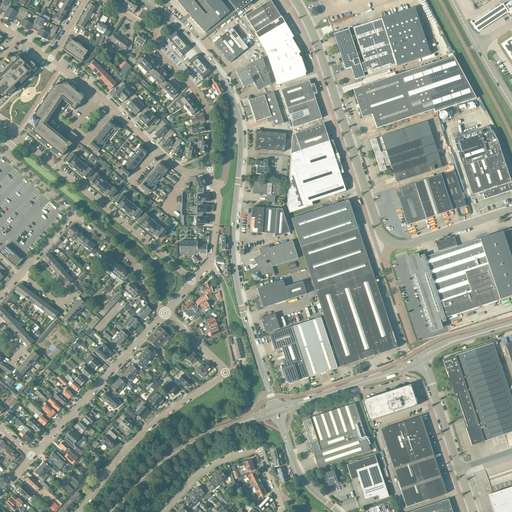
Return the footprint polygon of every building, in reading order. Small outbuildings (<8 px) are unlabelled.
[(5,17),(8,19),(13,10),(9,8),(12,4),(11,3),(12,1),(9,0),(7,0),(2,10),(6,13),(4,16),(6,17),(5,17)] [(131,0),(128,5),(136,9),(139,4),(131,0)] [(177,0),(177,1),(188,14),(188,13),(191,16),(190,17),(205,32),(230,12),(220,0),(177,0)] [(227,0),(238,13),(253,0),(227,0)] [(245,16),(256,33),(281,17),(271,0),(245,16)] [(118,6),(125,10),(128,5),(121,1),(118,6)] [(89,4),(86,10),(92,13),(93,9),(95,7),(96,4),(93,3),(91,5),(89,4)] [(63,4),(60,9),(66,12),(69,7),(63,4)] [(503,4),(493,10),(472,24),(478,32),(498,18),(507,13),(503,6),(504,6),(503,4)] [(128,5),(125,10),(132,14),(136,9),(128,5)] [(15,18),(19,20),(25,9),(21,7),(20,9),(20,8),(17,13),(13,10),(8,19),(11,20),(13,21),(15,18)] [(334,34),(335,36),(346,69),(352,67),(356,79),(397,66),(431,55),(415,7),(381,18),(334,34)] [(22,27),(25,28),(30,20),(26,17),(28,13),(27,12),(28,11),(25,9),(19,20),(22,22),(21,25),(22,26),(22,27)] [(60,9),(57,14),(63,17),(66,12),(60,9)] [(52,18),(54,20),(60,23),(63,17),(57,14),(55,13),(52,18)] [(83,15),(81,20),(86,23),(89,18),(83,15)] [(31,27),(35,29),(41,18),(38,16),(37,18),(36,17),(34,22),(30,20),(25,28),(28,30),(28,29),(30,30),(31,27)] [(281,17),(256,33),(259,38),(258,39),(266,52),(277,85),(305,76),(301,63),(302,63),(300,57),(299,57),(298,54),(300,53),(291,39),(294,37),(285,23),(281,17)] [(39,36),(41,37),(46,29),(42,27),(45,22),(44,22),(45,20),(41,18),(35,29),(37,30),(39,31),(37,34),(39,35),(39,36)] [(86,23),(81,20),(78,25),(83,28),(86,23)] [(91,50),(98,42),(100,40),(101,38),(107,28),(100,23),(96,31),(101,34),(99,36),(94,43),(95,44),(93,43),(95,41),(91,39),(91,50)] [(46,29),(41,37),(44,39),(44,38),(46,39),(48,36),(52,38),(58,28),(55,26),(54,27),(53,27),(50,31),(46,29)] [(101,38),(100,40),(98,42),(101,43),(103,40),(102,39),(103,39),(104,36),(106,37),(111,30),(107,28),(101,38)] [(232,28),(213,44),(229,63),(248,48),(232,28)] [(171,35),(165,40),(181,57),(190,49),(175,32),(171,35)] [(116,34),(114,36),(111,41),(123,50),(128,43),(116,34)] [(140,34),(138,36),(134,41),(135,42),(134,44),(136,46),(138,44),(141,46),(147,39),(140,34)] [(511,37),(501,44),(511,60),(511,37)] [(72,56),(80,45),(77,43),(77,44),(71,39),(66,46),(65,45),(62,49),(68,53),(72,56)] [(80,45),(72,56),(81,62),(84,59),(83,58),(88,51),(82,47),(80,45)] [(96,47),(92,52),(96,55),(100,50),(96,47)] [(95,56),(91,52),(84,61),(87,64),(95,56)] [(0,93),(0,94),(3,97),(7,93),(9,95),(10,95),(15,89),(16,89),(15,89),(13,87),(19,81),(21,83),(21,84),(22,83),(21,83),(27,78),(27,77),(25,75),(31,70),(33,71),(33,72),(33,71),(36,69),(36,68),(34,66),(35,66),(28,58),(27,59),(22,54),(19,57),(17,55),(15,58),(17,60),(0,76),(0,93)] [(141,57),(136,62),(143,68),(152,59),(150,57),(147,55),(143,59),(141,57)] [(195,55),(186,63),(202,81),(208,75),(211,73),(195,55)] [(453,56),(425,66),(434,94),(429,95),(433,106),(432,107),(433,109),(434,112),(452,106),(476,98),(453,56)] [(262,58),(236,72),(244,88),(254,83),(258,91),(270,84),(262,58)] [(152,59),(143,68),(149,75),(154,69),(152,68),(156,64),(153,61),(154,61),(152,59)] [(92,71),(98,65),(94,61),(88,67),(92,71)] [(126,63),(118,73),(123,77),(131,67),(126,63)] [(92,71),(96,75),(101,69),(98,65),(92,71)] [(434,94),(425,66),(353,90),(362,118),(372,115),(376,128),(433,109),(432,107),(433,106),(429,95),(434,94)] [(101,69),(96,75),(98,77),(99,78),(105,73),(108,70),(107,68),(104,71),(101,69)] [(149,75),(155,81),(164,71),(162,69),(162,70),(160,68),(156,71),(154,69),(149,75)] [(164,71),(155,81),(161,87),(166,82),(164,80),(168,76),(166,74),(166,73),(164,71)] [(99,78),(103,82),(109,76),(105,73),(99,78)] [(103,82),(107,86),(113,80),(109,76),(103,82)] [(116,84),(113,80),(107,86),(111,89),(116,84)] [(161,87),(167,93),(177,84),(175,82),(174,82),(172,80),(168,84),(166,82),(161,87)] [(115,93),(119,98),(129,88),(122,81),(118,86),(120,88),(115,93)] [(287,109),(315,99),(314,95),(317,94),(314,84),(310,85),(309,81),(280,90),(287,109)] [(213,85),(216,91),(221,88),(219,82),(217,83),(213,85)] [(68,85),(67,83),(63,84),(63,85),(57,86),(57,85),(53,85),(53,87),(49,94),(48,93),(43,101),(44,101),(41,106),(40,105),(35,113),(36,113),(34,116),(35,116),(34,117),(32,116),(28,123),(30,124),(28,127),(33,131),(32,132),(33,132),(32,134),(35,137),(36,135),(41,139),(40,141),(46,146),(47,144),(52,148),(51,150),(57,155),(59,153),(62,156),(67,149),(66,148),(69,146),(70,147),(72,144),(68,141),(68,142),(67,141),(66,141),(65,139),(64,139),(63,138),(63,137),(62,136),(61,136),(59,135),(57,133),(57,132),(56,132),(55,132),(54,130),(53,130),(52,129),(51,128),(52,128),(51,127),(51,128),(50,127),(50,128),(48,126),(49,125),(47,124),(47,123),(48,121),(48,122),(48,121),(49,120),(49,119),(50,118),(51,117),(50,117),(52,115),(52,116),(52,115),(53,114),(53,113),(54,112),(55,111),(54,111),(56,109),(57,108),(57,107),(58,106),(59,105),(58,105),(60,103),(61,102),(61,101),(62,100),(64,101),(64,102),(65,103),(66,102),(66,103),(66,102),(68,104),(70,106),(71,107),(70,107),(74,110),(76,108),(75,107),(78,104),(78,105),(84,98),(83,97),(84,97),(80,94),(80,95),(75,91),(76,90),(72,87),(71,88),(68,85)] [(177,84),(167,93),(174,99),(179,94),(176,92),(180,88),(178,86),(179,86),(177,84)] [(128,97),(130,99),(135,94),(129,88),(119,98),(123,102),(128,97)] [(221,88),(216,91),(218,96),(224,93),(221,88)] [(177,99),(177,100),(182,107),(184,105),(191,100),(187,96),(185,93),(179,98),(177,99)] [(273,93),(249,101),(247,101),(254,123),(257,122),(266,119),(268,123),(272,122),(274,127),(283,123),(273,93)] [(141,101),(135,94),(130,99),(133,101),(127,106),(129,108),(131,111),(141,101)] [(322,118),(315,99),(287,109),(293,128),(322,118)] [(194,105),(191,100),(184,105),(188,110),(194,105)] [(141,110),(143,112),(148,107),(141,101),(131,111),(134,113),(136,115),(141,110)] [(194,105),(188,110),(192,115),(193,114),(195,117),(200,113),(198,110),(194,105)] [(140,119),(144,123),(154,114),(148,107),(143,112),(145,114),(140,119)] [(160,120),(154,114),(144,123),(148,128),(153,123),(156,125),(160,120)] [(203,117),(190,120),(187,120),(188,124),(189,123),(190,126),(197,124),(204,122),(203,117)] [(107,125),(115,131),(118,126),(111,121),(110,122),(109,122),(107,125)] [(163,121),(155,129),(158,132),(155,135),(159,138),(167,130),(164,127),(166,125),(163,121)] [(376,139),(370,141),(380,172),(386,170),(385,167),(390,165),(396,182),(442,167),(427,121),(381,136),(383,142),(377,144),(376,139)] [(205,131),(204,126),(204,124),(198,125),(199,127),(191,129),(193,134),(205,131)] [(327,160),(338,156),(332,140),(329,141),(323,124),(292,135),(290,154),(322,144),(327,160)] [(106,127),(104,129),(111,135),(115,131),(107,125),(105,127),(106,127)] [(461,162),(469,185),(472,195),(478,193),(479,195),(480,196),(483,195),(484,199),(511,190),(511,181),(511,182),(497,140),(492,131),(491,132),(489,127),(453,139),(455,143),(454,143),(461,163),(461,162)] [(103,130),(100,133),(108,139),(111,135),(104,129),(103,131),(103,130)] [(174,133),(171,129),(163,138),(167,141),(164,144),(168,147),(174,140),(171,137),(174,133)] [(71,131),(67,137),(72,142),(77,136),(71,131)] [(286,134),(257,132),(256,150),(284,152),(286,134)] [(99,136),(97,137),(105,143),(108,139),(100,133),(99,135),(99,136)] [(201,148),(201,152),(206,152),(207,148),(208,144),(207,144),(207,143),(202,142),(203,137),(198,136),(197,147),(201,148)] [(96,139),(94,141),(101,147),(105,143),(97,137),(96,139)] [(182,141),(178,138),(172,147),(176,150),(174,153),(178,156),(183,148),(179,145),(182,141)] [(186,141),(184,152),(189,153),(188,157),(194,158),(195,148),(190,147),(191,142),(189,142),(190,138),(187,139),(186,141)] [(101,147),(94,141),(92,144),(90,146),(94,149),(92,152),(99,157),(101,154),(98,152),(101,147)] [(322,144),(290,154),(287,205),(289,213),(312,206),(311,202),(346,191),(340,174),(343,173),(338,156),(327,160),(322,144)] [(137,149),(145,156),(147,153),(148,151),(141,145),(137,149)] [(137,149),(134,154),(141,160),(143,158),(145,156),(137,149)] [(77,158),(77,159),(79,157),(73,153),(66,162),(69,165),(70,164),(71,166),(77,158)] [(134,154),(131,158),(138,164),(140,162),(140,161),(141,160),(134,154)] [(73,168),(76,170),(82,163),(77,159),(77,158),(71,166),(73,167),(73,168)] [(131,158),(127,162),(134,168),(136,166),(138,164),(131,158)] [(263,162),(255,161),(254,166),(256,166),(256,174),(260,175),(261,173),(269,173),(269,169),(267,168),(268,160),(263,160),(263,162)] [(127,162),(124,166),(131,172),(133,170),(134,168),(127,162)] [(160,164),(158,166),(166,173),(169,168),(162,162),(160,164)] [(80,173),(82,174),(88,167),(87,167),(82,163),(76,170),(79,173),(80,173)] [(88,167),(82,174),(83,176),(87,179),(94,170),(89,165),(87,167),(88,167)] [(131,172),(124,166),(120,170),(117,168),(115,171),(121,176),(123,173),(127,176),(129,174),(129,175),(131,172)] [(156,169),(155,171),(162,177),(166,173),(158,166),(156,169)] [(466,205),(463,199),(454,170),(441,175),(450,203),(454,202),(456,209),(466,205)] [(153,172),(151,175),(159,181),(162,177),(155,171),(153,173),(153,172)] [(93,184),(95,185),(101,178),(96,174),(90,181),(93,184)] [(149,177),(148,179),(155,185),(159,181),(151,175),(149,177)] [(450,203),(441,175),(433,177),(399,188),(400,192),(396,193),(403,213),(407,225),(452,210),(450,203)] [(101,178),(95,185),(97,187),(100,190),(106,182),(107,181),(102,177),(101,178)] [(197,179),(196,179),(199,187),(197,188),(197,193),(203,193),(203,188),(206,187),(205,184),(205,183),(204,181),(202,177),(201,177),(197,178),(197,179)] [(146,181),(144,183),(152,189),(155,185),(148,179),(147,181),(146,181)] [(104,192),(105,194),(111,187),(111,186),(106,182),(100,190),(103,193),(104,192)] [(274,202),(275,196),(279,196),(279,184),(253,182),(252,194),(258,195),(259,196),(260,196),(261,195),(267,195),(266,202),(274,202)] [(152,189),(144,183),(142,185),(143,186),(141,188),(146,191),(144,194),(150,199),(152,196),(148,193),(152,189)] [(111,187),(105,194),(107,195),(107,196),(110,198),(118,189),(112,185),(111,186),(111,187)] [(119,205),(120,206),(126,199),(121,195),(115,202),(118,205),(119,205)] [(195,204),(202,204),(202,202),(205,202),(205,201),(210,201),(210,197),(209,197),(209,195),(197,195),(197,201),(195,201),(195,204)] [(122,208),(125,211),(132,203),(126,199),(120,206),(122,208)] [(291,219),(301,248),(340,367),(397,348),(358,229),(348,200),(291,219)] [(132,203),(125,211),(129,213),(131,215),(137,207),(138,206),(133,202),(132,203)] [(137,207),(131,215),(133,216),(132,216),(136,219),(142,212),(143,210),(138,206),(137,207)] [(202,212),(210,212),(210,209),(209,209),(209,206),(196,206),(197,215),(201,215),(202,212)] [(251,210),(249,232),(257,233),(257,232),(275,234),(274,238),(289,233),(282,209),(277,209),(252,207),(252,210),(251,210)] [(145,214),(139,222),(142,225),(143,224),(144,226),(150,219),(151,217),(146,213),(145,214)] [(209,218),(196,218),(196,227),(201,227),(201,224),(209,224),(209,223),(210,218),(209,218)] [(146,228),(149,230),(155,223),(150,219),(144,226),(146,227),(146,228)] [(155,223),(149,230),(153,233),(155,234),(162,225),(157,221),(155,223)] [(162,225),(155,234),(156,236),(160,239),(166,231),(167,230),(162,225)] [(72,226),(67,232),(72,236),(77,230),(72,226)] [(72,236),(71,237),(76,241),(76,240),(82,234),(77,230),(72,236)] [(425,255),(424,255),(420,256),(421,258),(418,259),(418,256),(417,257),(416,258),(415,258),(415,259),(414,260),(413,261),(413,262),(413,263),(412,264),(412,265),(412,266),(412,267),(412,268),(413,271),(414,274),(432,328),(440,326),(439,321),(442,320),(442,322),(444,322),(446,321),(445,318),(511,296),(511,261),(502,232),(429,256),(428,255),(427,255),(426,255),(425,255)] [(82,234),(76,240),(81,244),(86,238),(82,234)] [(86,238),(81,244),(86,248),(91,241),(86,238)] [(91,241),(86,248),(90,252),(91,251),(95,247),(96,245),(91,241)] [(180,255),(191,255),(192,255),(193,257),(192,258),(193,259),(196,262),(197,263),(200,260),(195,255),(197,255),(197,253),(206,253),(206,246),(197,246),(197,241),(191,241),(180,241),(180,248),(180,255)] [(261,256),(255,258),(258,267),(254,268),(255,272),(250,274),(253,282),(262,280),(261,275),(269,273),(270,277),(275,275),(272,267),(298,259),(292,241),(269,248),(268,245),(259,249),(261,256)] [(0,253),(7,260),(14,253),(5,246),(0,251),(0,253)] [(14,253),(7,260),(15,267),(15,268),(23,259),(21,260),(14,253)] [(96,256),(94,258),(102,265),(109,257),(105,253),(104,254),(100,259),(97,257),(96,256)] [(48,263),(53,258),(49,254),(43,258),(48,263)] [(109,257),(102,265),(107,269),(114,261),(109,257)] [(48,263),(52,267),(57,263),(53,258),(48,263)] [(114,261),(107,269),(112,273),(119,265),(114,261)] [(295,262),(287,264),(289,270),(297,268),(295,262)] [(61,267),(57,263),(52,267),(56,272),(61,267)] [(112,273),(110,275),(114,279),(116,277),(123,269),(119,265),(112,273)] [(56,272),(59,276),(65,272),(61,267),(56,272)] [(123,269),(116,277),(123,283),(125,280),(123,278),(128,272),(123,269)] [(59,276),(63,281),(69,276),(65,272),(59,276)] [(78,279),(80,281),(80,282),(81,281),(87,276),(86,275),(87,274),(85,272),(84,273),(78,279)] [(73,281),(69,276),(63,281),(68,285),(73,281)] [(256,299),(259,309),(307,294),(303,281),(285,287),(283,280),(257,289),(260,298),(256,299)] [(129,294),(135,287),(131,283),(124,290),(129,294)] [(205,284),(206,284),(203,285),(203,286),(202,287),(203,289),(201,289),(203,294),(206,293),(207,295),(213,293),(212,290),(213,290),(211,286),(209,283),(205,284)] [(20,293),(25,288),(20,284),(16,290),(20,293)] [(135,287),(129,294),(133,298),(140,292),(135,287)] [(20,293),(25,297),(29,291),(25,288),(20,293)] [(25,297),(30,301),(34,295),(29,291),(25,297)] [(30,301),(35,304),(39,299),(34,295),(30,301)] [(198,306),(208,299),(205,295),(197,301),(198,301),(196,303),(198,306)] [(35,304),(40,308),(44,302),(39,299),(35,304)] [(76,304),(81,309),(85,305),(80,300),(76,304)] [(191,316),(196,321),(200,317),(198,312),(197,311),(198,310),(195,307),(197,306),(192,301),(185,307),(187,309),(184,312),(189,318),(191,316),(191,317),(191,316)] [(40,308),(44,312),(49,306),(44,302),(40,308)] [(200,310),(199,311),(200,314),(201,316),(205,313),(211,310),(209,307),(210,307),(207,302),(201,306),(202,308),(200,310)] [(78,313),(81,309),(76,304),(72,309),(78,313)] [(139,304),(137,306),(141,310),(147,315),(151,310),(145,305),(143,307),(139,304)] [(44,312),(49,315),(53,310),(49,306),(44,312)] [(137,314),(131,308),(128,310),(133,315),(134,314),(137,318),(138,316),(142,320),(147,315),(141,310),(137,314)] [(74,318),(78,313),(72,309),(68,313),(74,318)] [(53,310),(49,315),(54,319),(58,313),(53,310)] [(131,316),(128,319),(127,320),(135,328),(139,323),(133,318),(131,317),(133,315),(128,310),(126,312),(131,316)] [(0,315),(4,320),(9,315),(5,311),(0,315)] [(100,311),(95,316),(100,320),(104,315),(100,311)] [(74,318),(68,313),(64,318),(69,322),(74,318)] [(263,320),(261,320),(265,333),(279,328),(274,314),(262,318),(263,320)] [(13,319),(9,315),(4,320),(8,324),(13,319)] [(206,327),(217,322),(215,318),(213,319),(212,315),(204,318),(207,324),(205,325),(206,327)] [(292,327),(308,377),(337,368),(320,317),(292,327)] [(13,319),(8,324),(12,329),(17,324),(18,322),(14,318),(13,319)] [(92,329),(98,322),(93,318),(92,319),(87,325),(92,329)] [(130,333),(135,328),(127,320),(123,324),(125,327),(124,327),(130,333)] [(206,327),(203,328),(199,329),(202,335),(205,333),(204,332),(207,331),(208,331),(218,327),(217,322),(206,327)] [(12,329),(16,333),(21,328),(17,324),(12,329)] [(291,382),(291,383),(307,377),(291,327),(269,334),(274,350),(281,348),(286,363),(280,365),(286,380),(287,381),(287,382),(288,382),(289,382),(291,382)] [(16,333),(20,338),(25,333),(21,328),(16,333)] [(161,328),(155,334),(164,342),(169,337),(167,335),(168,334),(161,328)] [(103,334),(105,336),(109,340),(112,338),(105,331),(103,334)] [(117,335),(123,341),(127,336),(121,331),(117,335)] [(20,338),(24,342),(29,337),(25,333),(20,338)] [(164,342),(155,334),(149,340),(158,349),(164,342)] [(119,346),(123,341),(117,335),(113,340),(119,346)] [(29,337),(24,342),(28,346),(33,342),(29,337)] [(103,344),(100,348),(108,355),(111,352),(105,346),(107,343),(102,339),(100,341),(103,344)] [(242,353),(239,339),(233,341),(237,355),(238,360),(243,358),(242,354),(242,353)] [(74,343),(71,346),(74,349),(76,346),(79,348),(82,344),(78,340),(74,343)] [(443,360),(442,360),(444,366),(448,377),(450,376),(454,387),(452,388),(454,394),(456,393),(466,424),(467,427),(465,428),(471,446),(474,445),(511,431),(511,400),(493,345),(497,344),(496,342),(443,360)] [(90,346),(88,348),(93,353),(95,351),(105,360),(106,358),(107,359),(109,357),(108,356),(108,355),(100,348),(97,346),(94,349),(90,346)] [(147,349),(142,354),(149,360),(154,355),(157,358),(159,356),(152,349),(150,352),(147,349)] [(191,366),(193,368),(199,362),(197,360),(199,358),(191,351),(185,357),(193,364),(191,366)] [(29,357),(34,361),(39,356),(34,352),(29,357)] [(149,360),(142,354),(138,359),(141,361),(139,363),(146,370),(148,367),(145,365),(149,360)] [(167,354),(163,359),(168,363),(169,364),(173,360),(167,354)] [(30,366),(34,361),(29,357),(25,361),(30,366)] [(70,359),(68,361),(75,368),(78,366),(70,359)] [(100,364),(94,359),(89,364),(95,370),(100,364)] [(26,370),(30,366),(25,361),(21,365),(26,370)] [(66,361),(64,364),(70,370),(73,367),(66,361)] [(199,362),(193,368),(196,371),(198,368),(205,375),(211,369),(203,362),(201,365),(199,362)] [(26,370),(21,365),(17,370),(22,374),(26,370)] [(92,373),(84,365),(79,369),(88,377),(92,373)] [(132,365),(127,370),(134,376),(138,372),(140,374),(142,371),(138,367),(136,369),(132,365)] [(127,370),(123,374),(127,378),(125,380),(130,384),(136,378),(134,376),(127,370)] [(179,384),(186,389),(188,387),(188,386),(191,383),(188,380),(191,378),(185,372),(178,379),(181,382),(179,384)] [(67,380),(68,379),(70,381),(68,383),(69,384),(76,391),(80,387),(72,379),(72,378),(70,376),(68,374),(66,377),(66,378),(66,379),(67,380)] [(77,378),(73,374),(71,376),(75,379),(74,380),(78,383),(81,385),(85,381),(79,375),(77,378)] [(59,376),(57,378),(60,381),(64,384),(64,385),(67,383),(64,380),(62,378),(59,376)] [(8,377),(5,381),(11,386),(15,382),(8,377)] [(119,378),(115,383),(122,390),(124,391),(130,384),(125,380),(123,382),(119,378)] [(157,379),(153,383),(158,387),(162,383),(157,379)] [(171,393),(175,396),(179,391),(176,388),(178,386),(171,380),(165,386),(168,389),(166,392),(169,395),(171,393)] [(114,390),(112,393),(118,398),(120,395),(118,394),(122,390),(115,383),(111,388),(114,390)] [(155,404),(158,407),(165,400),(157,393),(160,390),(153,383),(150,387),(154,390),(147,398),(154,405),(155,404)] [(417,405),(410,385),(363,400),(369,421),(417,405)] [(62,393),(64,395),(68,399),(73,394),(67,389),(62,393)] [(47,400),(37,390),(34,393),(44,402),(47,400)] [(56,401),(57,400),(63,405),(66,401),(57,392),(56,391),(51,396),(56,401)] [(115,401),(118,398),(112,393),(109,395),(106,392),(101,398),(113,409),(118,404),(115,401)] [(51,397),(47,401),(50,404),(57,411),(60,407),(55,402),(56,402),(51,397)] [(135,413),(142,420),(149,412),(148,411),(150,408),(143,402),(138,407),(140,408),(135,413)] [(15,403),(8,410),(12,414),(18,406),(15,403)] [(40,418),(38,420),(35,418),(34,419),(37,423),(39,421),(44,426),(48,421),(44,418),(45,418),(42,415),(43,415),(43,414),(42,414),(42,413),(30,403),(27,406),(35,414),(35,413),(40,418)] [(310,451),(365,433),(363,427),(355,403),(302,420),(308,440),(306,440),(309,449),(310,449),(310,451)] [(46,404),(42,408),(45,412),(46,411),(48,413),(46,415),(50,419),(55,413),(46,404)] [(81,420),(88,427),(95,419),(94,417),(96,415),(92,411),(89,413),(88,412),(81,420)] [(13,417),(9,412),(3,418),(8,423),(13,417)] [(131,417),(127,413),(126,412),(122,416),(124,419),(121,423),(129,430),(134,425),(129,420),(131,417)] [(440,473),(421,416),(381,429),(406,507),(447,493),(440,473)] [(28,421),(27,422),(29,424),(37,432),(41,428),(37,424),(37,423),(34,419),(32,417),(31,417),(28,421)] [(81,434),(88,427),(81,420),(74,428),(81,434)] [(22,429),(20,432),(23,435),(23,436),(29,442),(33,437),(30,434),(31,432),(25,426),(25,427),(23,426),(22,426),(20,428),(22,429)] [(66,438),(68,440),(66,442),(73,449),(76,446),(74,444),(80,438),(72,431),(66,438)] [(108,434),(102,440),(104,442),(103,444),(110,450),(117,442),(114,440),(112,438),(115,435),(110,431),(107,434),(108,434)] [(365,433),(310,451),(311,453),(313,453),(318,468),(370,450),(365,433)] [(63,442),(59,446),(64,451),(67,454),(64,457),(72,465),(81,456),(80,455),(72,448),(71,449),(64,442),(63,442)] [(4,443),(0,447),(3,451),(2,452),(8,456),(6,458),(10,462),(12,460),(18,455),(8,446),(7,446),(4,443)] [(273,461),(281,459),(279,449),(271,451),(273,461)] [(52,455),(49,459),(51,461),(54,464),(60,469),(60,470),(67,462),(64,458),(61,456),(55,450),(51,455),(52,455)] [(375,455),(346,464),(351,479),(358,477),(359,477),(366,498),(378,494),(380,499),(388,496),(375,455)] [(45,462),(40,467),(45,472),(47,470),(48,470),(51,467),(45,462)] [(54,464),(50,467),(51,467),(56,473),(60,469),(54,464)] [(254,470),(253,465),(245,467),(245,470),(241,472),(241,474),(254,470)] [(49,475),(45,472),(40,467),(35,472),(41,478),(41,477),(44,480),(49,475)] [(277,469),(281,483),(287,481),(283,467),(277,469)] [(226,470),(225,471),(223,469),(220,471),(220,470),(216,474),(218,475),(223,481),(227,478),(225,476),(228,474),(227,470),(226,470)] [(324,473),(327,482),(328,484),(330,485),(332,485),(338,483),(333,470),(324,473)] [(250,481),(258,478),(255,472),(248,476),(250,481)] [(216,474),(212,477),(219,484),(223,481),(218,475),(216,474)] [(74,475),(71,479),(78,485),(85,478),(81,475),(78,478),(74,475)] [(26,481),(32,486),(37,491),(42,486),(37,481),(37,482),(31,477),(26,481)] [(212,477),(209,480),(211,483),(215,488),(219,484),(212,477)] [(250,481),(253,487),(261,483),(258,478),(250,481)] [(207,486),(204,489),(209,493),(211,491),(215,488),(211,483),(209,480),(205,484),(207,486)] [(230,483),(226,485),(229,489),(235,483),(234,480),(231,481),(232,482),(230,483)] [(253,487),(256,492),(263,488),(261,483),(253,487)] [(17,491),(27,500),(33,493),(23,485),(17,491)] [(285,486),(282,489),(288,494),(291,491),(285,486)] [(511,511),(511,486),(488,495),(493,511),(511,511)] [(198,487),(194,491),(201,497),(205,500),(208,496),(209,497),(211,495),(209,493),(204,489),(202,491),(198,487)] [(266,494),(263,488),(256,492),(258,498),(259,497),(266,494)] [(194,491),(191,494),(198,501),(201,497),(194,491)] [(77,492),(71,499),(76,504),(82,497),(77,492)] [(191,494),(188,498),(195,505),(198,501),(191,494)] [(14,495),(10,498),(19,506),(18,507),(23,511),(25,509),(21,505),(21,504),(21,503),(21,502),(14,495)] [(221,495),(219,497),(226,504),(228,502),(221,495)] [(256,507),(257,508),(261,511),(272,499),(268,496),(264,500),(263,499),(256,507)] [(9,503),(7,505),(12,511),(14,509),(15,510),(17,509),(18,507),(19,506),(10,498),(7,502),(9,503)] [(188,506),(187,508),(191,511),(197,507),(195,505),(188,498),(184,502),(188,506)] [(69,511),(76,504),(71,499),(64,506),(69,511)] [(452,504),(450,504),(449,499),(410,511),(452,511),(452,508),(454,507),(452,504)] [(51,503),(48,506),(53,511),(56,508),(51,503)]
